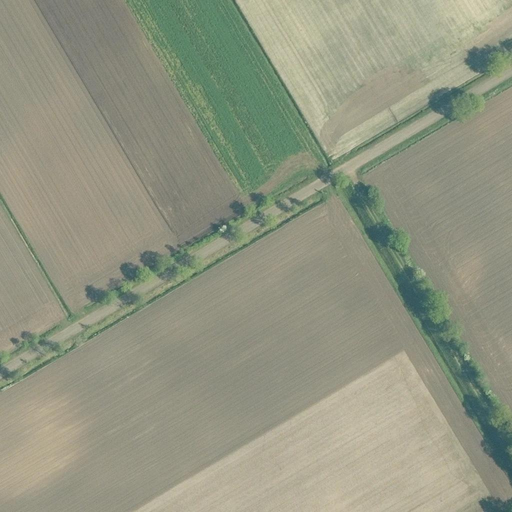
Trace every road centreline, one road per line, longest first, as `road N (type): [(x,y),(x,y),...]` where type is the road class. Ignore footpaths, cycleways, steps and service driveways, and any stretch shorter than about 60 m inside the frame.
road 1 (unclassified): [(0,375),(511,71)]
road 2 (track): [(345,169),(511,457)]
